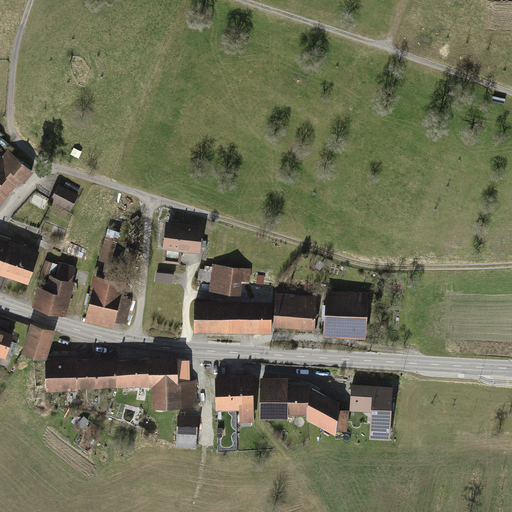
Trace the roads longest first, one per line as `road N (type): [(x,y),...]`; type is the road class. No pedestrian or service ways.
road 1 (tertiary): [(511,368),(138,345),(0,305)]
road 2 (track): [(49,166),(366,266),(511,264)]
road 3 (track): [(511,94),(239,0)]
road 4 (track): [(33,0),(14,60),(11,116),(13,134),(49,166)]
